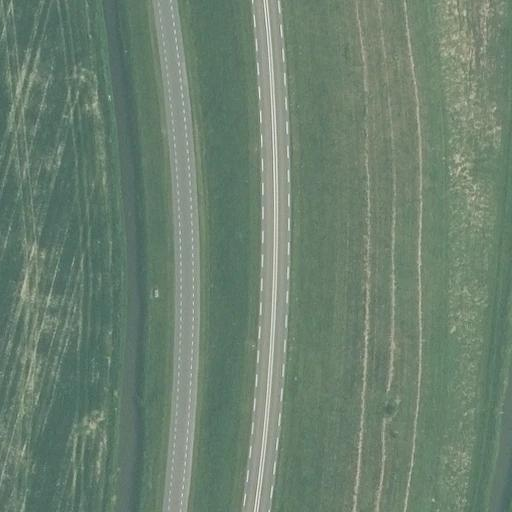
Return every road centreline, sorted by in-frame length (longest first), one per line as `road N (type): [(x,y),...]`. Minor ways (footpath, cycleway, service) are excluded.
road 1 (tertiary): [(173,511),(185,232),(163,0)]
road 2 (secondary): [(256,511),(275,226),(264,0)]
